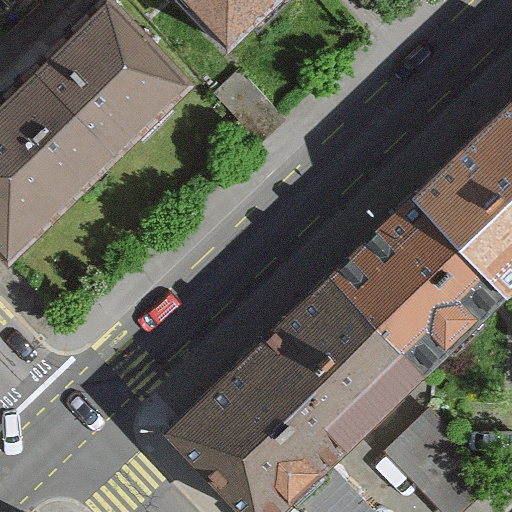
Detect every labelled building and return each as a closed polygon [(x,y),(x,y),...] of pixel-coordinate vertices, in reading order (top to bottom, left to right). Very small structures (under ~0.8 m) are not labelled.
[(104,0),(38,61),(118,149),(197,77),(126,0),(104,0)] [(190,0),(230,39),(268,0),(190,0)] [(118,149),(38,61),(0,95),(0,239),(8,248),(118,149)] [(239,69),(213,94),(250,135),(277,111),(239,69)] [(511,94),(493,112),(511,132),(511,94)] [(511,132),(493,112),(418,184),(507,279),(511,274),(511,132)] [(418,184),(338,259),(428,353),(507,279),(418,184)] [(338,259),(262,331),(352,425),(428,353),(338,259)] [(352,425),(262,331),(178,410),(268,504),(333,443),(352,425)] [(433,407),(394,443),(459,511),(468,511),(502,480),(433,407)] [(396,511),(333,443),(268,504),(275,511),(396,511)]
